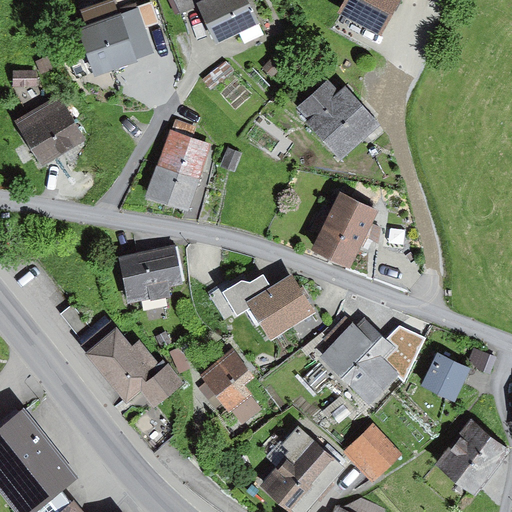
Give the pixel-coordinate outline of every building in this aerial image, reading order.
[(174,0),(180,12),(198,4),(218,43),(261,22),(249,0),(174,0)] [(399,0),(344,0),(338,11),(380,35),(399,0)] [(137,8),(76,29),(93,77),(137,62),(136,58),(153,52),(137,8)] [(48,56),(35,62),(41,74),(53,69),(48,56)] [(273,56),(262,68),(272,78),(284,66),(273,56)] [(36,70),(14,71),(14,87),(36,86),(36,70)] [(327,78),(295,107),(309,121),(307,123),(340,159),(380,123),(345,84),(338,90),(327,78)] [(60,95),(16,120),(43,166),(87,141),(60,95)] [(197,127),(175,119),(148,198),(189,212),(212,144),(193,137),(197,127)] [(228,148),(222,166),(236,172),(242,154),(228,148)] [(378,210),(340,191),(310,250),(350,268),(365,236),(379,243),(382,228),(372,224),(378,210)] [(176,246),(117,256),(125,304),(169,297),(167,285),(182,283),(176,246)] [(315,312),(292,274),(271,287),(263,274),(250,282),(241,280),(236,283),(233,278),(206,294),(224,323),(251,306),(271,339),(315,312)] [(73,305),(60,314),(79,338),(92,329),(73,305)] [(79,338),(75,342),(127,405),(141,394),(153,408),(184,383),(168,364),(162,369),(139,340),(131,346),(107,316),(92,329),(79,338)] [(353,323),(319,357),(370,406),(400,374),(385,359),(395,348),(365,318),(357,326),(353,323)] [(166,331),(156,336),(161,347),(171,342),(166,331)] [(182,347),(171,353),(180,373),(192,368),(182,347)] [(235,348),(201,375),(240,424),(264,405),(244,379),(253,371),(235,348)] [(497,358),(474,348),(470,360),(478,370),(490,375),(497,358)] [(470,369),(438,353),(422,386),(454,402),(470,369)] [(79,468),(23,396),(0,414),(0,477),(26,511),(35,503),(42,511),(90,511),(65,479),(79,468)] [(343,405),(332,414),(339,423),(351,414),(343,405)] [(470,418),(435,464),(473,494),(509,448),(470,418)] [(373,422),(342,451),(366,480),(370,481),(401,452),(373,422)] [(323,449),(297,426),(271,455),(282,464),(264,485),(294,511),(306,511),(350,463),(327,444),(323,449)] [(342,509),(337,507),(334,511),(384,511),(386,509),(361,498),(342,509)]
